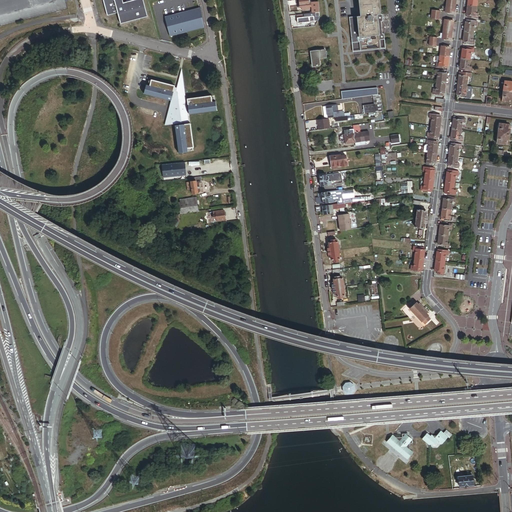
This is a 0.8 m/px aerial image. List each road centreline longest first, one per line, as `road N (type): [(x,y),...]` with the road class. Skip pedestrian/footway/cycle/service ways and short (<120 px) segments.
road 1 (residential): [(449,105),(427,288),(454,327),(456,346),(439,370),(376,374),(350,364),(329,334),(284,0)]
road 2 (trunk): [(244,414),(174,413),(115,383),(103,345),(126,306),(167,297),(217,330),(245,369),(259,429),(247,459),(223,479),(109,511)]
road 3 (primary): [(73,343),(74,299),(28,221),(17,179),(12,110),(27,85),(51,72),(89,77),(116,100),(128,138),(105,186),(77,200),(0,193)]
road 4 (primary): [(511,372),(297,338),(144,281),(0,200)]
road 5 (trunk): [(244,414),(161,419),(113,403),(79,380),(46,335),(31,297),(0,170)]
road 6 (motorway): [(0,242),(50,357),(92,400),(158,426),(248,426)]
road 7 (trunk): [(511,394),(244,414)]
road 8 (motorway): [(248,426),(511,404)]
road 9 (motorway): [(63,511),(101,492),(141,443),(248,426)]
road 10 (trunk): [(73,343),(68,304),(21,223),(0,157)]
road 11 (unclassified): [(204,0),(213,42),(207,54),(91,24)]
road 12 (secondary): [(0,296),(40,465)]
road 13 (trunk): [(51,503),(47,431),(73,343)]
road 14 (tertiary): [(511,210),(492,318),(497,356)]
road 15 (primary): [(0,339),(40,465)]
